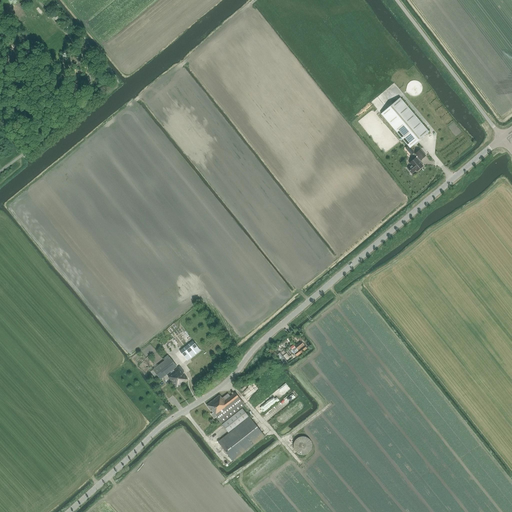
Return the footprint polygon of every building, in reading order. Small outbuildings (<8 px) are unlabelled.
[(400,98),(381,114),(410,148),(429,132),(400,98)] [(423,166),(418,160),(419,159),(420,160),(425,156),(420,150),(415,154),(418,157),(416,158),(410,163),(411,165),(407,168),(412,173),(416,170),(417,171),(423,166)] [(193,341),(180,351),(183,356),(191,350),(195,354),(200,350),(193,341)] [(295,346),(295,347),(291,350),(294,354),(293,355),(295,358),(300,353),(307,348),(301,341),(295,346)] [(160,379),(175,368),(177,367),(169,357),(153,369),(160,379)] [(202,359),(189,368),(194,376),(208,367),(202,359)] [(178,368),(173,372),(182,383),(184,382),(184,381),(187,379),(183,373),(184,372),(180,366),(178,368)] [(177,388),(182,383),(173,372),(167,376),(177,388)] [(207,405),(213,413),(211,414),(215,419),(216,417),(221,424),(245,405),(235,392),(230,396),(228,393),(222,398),(220,395),(207,405)] [(242,408),(222,425),(228,433),(249,417),(242,408)] [(234,461),(265,437),(249,417),(218,442),(234,461)] [(296,439),(294,442),(293,444),(293,446),(293,448),(294,450),(295,452),(296,453),(298,454),(300,455),(302,455),(305,455),(307,454),(309,453),(310,452),(311,450),(312,448),(312,447),(312,445),(312,443),(311,442),(309,439),(308,438),(306,437),(303,437),(301,437),(299,438),(296,439)]
